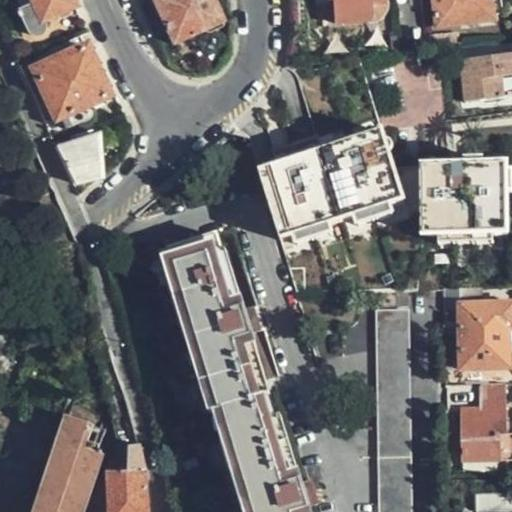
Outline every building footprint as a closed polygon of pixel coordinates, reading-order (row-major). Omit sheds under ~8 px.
[(70,0),(29,0),(30,0),(24,3),(33,24),(37,22),(41,24),(50,19),(57,34),(81,22),(70,0)] [(151,0),(172,45),(202,30),(205,34),(209,35),(212,34),(221,29),(221,22),(211,0),(151,0)] [(327,0),(328,4),(335,4),(336,20),(372,17),(376,16),(381,11),(383,8),(383,0),(327,0)] [(503,13),(501,0),(433,0),(436,27),(492,21),(491,14),(503,13)] [(106,96),(81,38),(48,52),(17,64),(22,77),(32,73),(56,122),(60,126),(66,127),(72,125),(78,124),(82,118),(83,113),(82,107),(106,96)] [(511,96),(511,56),(461,62),(466,101),(511,96)] [(263,169),(284,238),(299,234),(297,228),(332,217),(334,223),(360,215),(358,211),(393,200),(395,205),(407,202),(396,166),(386,132),(324,151),(283,163),(268,167),(263,169)] [(56,149),(73,185),(101,177),(99,138),(98,137),(56,149)] [(278,150),(283,163),(324,151),(319,137),(308,140),(278,150)] [(424,208),(424,238),(443,237),(443,244),(496,243),(495,237),(511,236),(511,162),(488,162),(488,157),(467,157),(467,162),(423,162),(423,166),(424,208)] [(396,166),(407,202),(413,199),(414,211),(424,208),(423,166),(396,166)] [(65,222),(53,194),(37,201),(48,227),(65,222)] [(358,211),(360,215),(363,224),(397,213),(395,205),(393,200),(358,211)] [(297,228),(299,234),(302,243),(337,233),(334,223),(332,217),(297,228)] [(299,511),(306,509),(297,481),(290,483),(264,397),(259,396),(242,339),(249,336),(241,307),(232,309),(215,253),(220,252),(216,237),(170,252),(219,410),(222,409),(253,511),(299,511)] [(312,290),(312,269),(297,269),(297,290),(312,290)] [(511,289),(446,294),(446,331),(460,331),(461,371),(508,372),(509,385),(511,384),(511,289)] [(411,511),(410,315),(378,315),(380,511),(411,511)] [(92,390),(105,389),(97,336),(86,338),(92,390)] [(55,453),(56,456),(62,454),(72,449),(73,453),(81,454),(84,452),(87,453),(87,456),(103,448),(106,451),(117,447),(105,389),(92,390),(87,391),(74,392),(70,402),(55,453)] [(507,463),(508,402),(483,401),(482,397),(457,397),(458,411),(462,411),(462,464),(507,463)] [(150,511),(147,473),(139,446),(128,448),(126,471),(109,475),(111,511),(150,511)] [(82,511),(84,509),(86,509),(88,504),(85,503),(91,487),(92,487),(96,478),(93,476),(93,470),(97,469),(96,466),(94,465),(87,456),(87,453),(84,452),(81,454),(73,453),(72,449),(62,454),(56,456),(53,463),(50,462),(47,471),(48,472),(44,488),(42,488),(40,493),(42,494),(37,510),(34,510),(33,511),(82,511)] [(511,511),(511,497),(476,499),(476,511),(511,511)]
